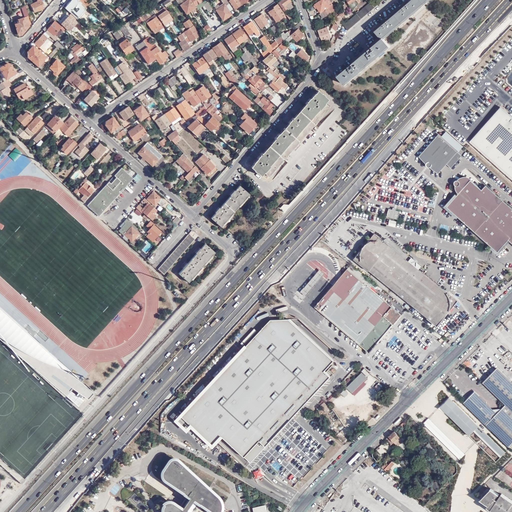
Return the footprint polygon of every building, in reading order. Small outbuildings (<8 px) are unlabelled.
[(44,6),(41,0),(36,0),(37,2),(30,5),(34,13),(38,11),(44,9),(43,6),(44,6)] [(77,0),(71,0),(64,8),(71,14),(76,19),(77,19),(86,9),(79,1),(77,0)] [(184,0),(175,0),(180,6),(181,5),(187,14),(196,8),(190,0),(187,0),(186,1),(185,0),(184,0)] [(228,4),(230,3),(227,0),(221,0),(224,4),(225,5),(216,10),(224,21),(228,18),(227,16),(231,13),(230,12),(233,10),(228,4)] [(228,0),(235,9),(243,4),(240,0),(228,0)] [(290,1),(289,0),(282,0),(278,3),(284,11),(288,8),(289,10),(293,7),(289,2),(290,1)] [(330,7),(333,5),(329,0),(321,0),(316,4),(322,12),(330,6),(330,7)] [(372,0),(343,25),(348,30),(383,0),(372,0)] [(381,39),(383,38),(407,17),(427,0),(411,0),(375,31),(381,39)] [(209,12),(212,9),(207,1),(203,4),(209,12)] [(286,18),(277,4),(273,7),(274,9),(268,13),(271,17),(272,17),(276,23),(284,18),(285,20),(286,18)] [(323,18),(336,9),(333,5),(330,7),(321,13),(323,18)] [(156,12),(158,15),(166,9),(164,6),(158,11),(156,12)] [(154,13),(159,20),(160,19),(164,25),(173,19),(166,9),(158,15),(156,12),(158,11),(155,7),(152,9),(153,10),(154,13)] [(342,18),(346,12),(344,11),(343,12),(341,9),(338,12),(338,13),(339,14),(342,18)] [(122,12),(116,17),(120,21),(125,16),(122,12)] [(59,22),(61,24),(69,15),(67,14),(59,22)] [(90,14),(88,18),(95,23),(98,19),(90,14)] [(158,31),(163,27),(155,14),(146,20),(152,29),(155,27),(158,31)] [(268,23),(261,14),(254,19),(260,29),(268,23)] [(339,24),(342,18),(339,14),(336,17),(333,19),(335,21),(336,20),(339,24)] [(69,15),(61,24),(69,32),(77,23),(69,15)] [(22,35),(31,24),(28,16),(14,21),(18,35),(22,35)] [(132,23),(134,26),(138,24),(137,23),(142,20),(142,21),(143,20),(141,16),(140,16),(139,16),(140,18),(132,23)] [(187,30),(183,33),(181,34),(184,39),(188,43),(199,35),(189,20),(183,24),(187,30)] [(47,29),(48,30),(54,35),(54,34),(56,36),(60,32),(62,33),(65,30),(62,27),(62,28),(55,21),(47,29)] [(252,22),(243,28),(249,36),(254,32),(257,36),(260,34),(257,30),(258,30),(252,22)] [(123,35),(125,37),(129,33),(131,36),(136,32),(132,25),(126,29),(126,28),(121,31),(123,35)] [(318,30),(322,41),(327,38),(331,37),(327,26),(318,30)] [(284,40),(282,42),(284,43),(286,41),(287,43),(291,39),(293,38),(296,42),(303,36),(297,28),(296,29),(290,35),(284,40)] [(121,31),(119,29),(112,34),(116,40),(123,35),(121,31)] [(241,29),(232,35),(239,44),(247,38),(241,29)] [(48,30),(46,32),(54,40),(55,39),(57,37),(56,36),(54,34),(54,35),(48,30)] [(283,32),(280,35),(281,37),(284,40),(290,35),(287,32),(285,34),(283,32)] [(43,34),(35,43),(45,52),(51,45),(49,44),(51,42),(43,34)] [(239,44),(232,35),(224,40),(233,52),(241,46),(239,44)] [(143,41),(155,58),(159,64),(166,60),(165,58),(161,53),(155,45),(153,43),(148,36),(142,40),(143,41)] [(284,40),(281,37),(276,42),(278,45),(284,40)] [(272,47),(266,38),(263,40),(270,49),(267,52),(268,54),(270,53),(271,52),(274,49),(272,47)] [(390,45),(383,38),(381,39),(338,76),(344,84),(390,45)] [(129,53),(134,50),(126,39),(118,44),(125,54),(128,51),(129,53)] [(183,50),(184,52),(190,48),(188,43),(184,39),(182,41),(178,43),(183,50)] [(57,47),(59,49),(62,47),(56,41),(56,42),(54,44),(57,47)] [(154,59),(155,58),(143,41),(136,46),(147,64),(148,63),(150,64),(155,61),(154,59)] [(78,42),(71,48),(77,56),(82,52),(81,50),(83,48),(78,42)] [(222,54),(226,60),(231,57),(221,42),(212,48),(218,57),(222,54)] [(278,46),(274,49),(271,52),(277,58),(280,54),(281,55),(286,50),(285,49),(287,47),(284,43),(282,42),(278,46)] [(27,57),(41,69),(51,58),(50,56),(46,61),(44,59),(47,57),(33,45),(27,52),(27,57)] [(50,56),(51,58),(59,49),(57,47),(49,55),(50,56)] [(296,55),(304,62),(309,57),(300,49),(298,51),(295,48),(292,51),(296,55)] [(176,57),(182,53),(180,51),(179,49),(173,52),(176,57)] [(216,56),(211,49),(203,55),(208,62),(211,60),(216,56)] [(296,55),(292,51),(288,55),(293,59),(296,55)] [(249,58),(245,53),(241,55),(245,62),(248,61),(250,59),(249,58)] [(268,54),(264,58),(261,60),(268,66),(270,68),(283,80),(285,79),(278,74),(279,73),(274,68),(271,65),(276,59),(270,53),(268,54)] [(136,82),(139,80),(138,79),(133,72),(120,54),(116,57),(119,61),(121,60),(123,63),(119,66),(124,73),(120,76),(126,84),(134,78),(136,82)] [(116,72),(106,58),(99,63),(109,77),(116,72)] [(202,77),(209,72),(210,72),(211,72),(202,58),(193,64),(202,77)] [(65,66),(57,59),(49,68),(53,72),(53,73),(55,75),(57,75),(65,66)] [(10,64),(7,63),(0,67),(0,70),(6,80),(16,73),(10,64)] [(105,80),(91,63),(87,66),(93,73),(86,78),(95,88),(105,80)] [(120,75),(120,76),(124,73),(119,66),(116,68),(120,74),(120,75)] [(184,66),(180,69),(189,86),(193,83),(184,66)] [(176,70),(178,76),(186,72),(184,67),(176,70)] [(267,71),(275,78),(277,79),(274,83),(272,81),(269,85),(277,91),(280,88),(282,88),(284,89),(287,86),(283,82),(284,81),(283,80),(270,68),(267,71)] [(76,72),(74,70),(65,80),(66,81),(67,80),(75,87),(76,85),(82,91),(84,89),(87,91),(92,87),(89,84),(88,85),(82,79),(81,80),(79,79),(80,77),(75,73),(76,72)] [(133,72),(138,79),(141,77),(136,70),(133,72)] [(250,70),(245,75),(244,76),(260,91),(262,94),(264,92),(263,91),(265,88),(264,86),(265,84),(256,76),(255,78),(253,76),(252,78),(251,77),(250,77),(252,75),(251,73),(252,71),(251,70),(250,70)] [(225,73),(229,79),(232,84),(234,83),(235,84),(236,83),(235,82),(232,77),(231,76),(228,71),(225,73)] [(174,76),(170,78),(175,85),(178,82),(174,76)] [(8,80),(0,84),(0,89),(1,91),(8,87),(11,85),(8,80)] [(14,89),(18,96),(22,94),(24,99),(34,93),(31,88),(29,89),(27,86),(25,82),(14,89)] [(260,91),(250,83),(249,84),(251,86),(250,87),(258,94),(260,91)] [(234,85),(226,92),(224,94),(227,97),(236,88),(234,85)] [(208,92),(203,86),(195,91),(203,102),(211,96),(208,92)] [(8,87),(1,91),(6,99),(10,97),(8,93),(11,91),(8,87)] [(189,100),(193,106),(200,101),(191,89),(188,92),(187,90),(182,94),(187,101),(189,100)] [(251,102),(236,89),(229,97),(244,110),(246,108),(248,109),(250,107),(249,105),(251,102)] [(100,98),(99,97),(94,93),(91,90),(83,100),(91,107),(100,98)] [(216,90),(212,94),(214,97),(216,100),(221,96),(216,90)] [(251,167),(261,176),(264,172),(269,176),(329,107),(324,103),(328,100),(318,91),(251,167)] [(177,100),(180,104),(185,101),(182,96),(177,100)] [(272,105),(263,97),(261,100),(257,97),(253,101),(257,104),(269,114),(272,111),(269,108),(272,105)] [(177,106),(185,119),(194,113),(191,108),(185,100),(185,101),(180,104),(177,106)] [(502,101),(468,138),(511,178),(511,101),(510,100),(502,101)] [(133,111),(140,121),(148,115),(141,105),(133,111)] [(195,113),(197,117),(198,116),(205,110),(206,109),(204,105),(195,113)] [(206,111),(219,122),(222,119),(215,112),(217,110),(212,105),(206,111)] [(133,117),(135,116),(133,114),(128,107),(118,113),(121,117),(124,121),(131,115),(133,117)] [(165,114),(171,122),(180,117),(174,108),(165,114)] [(32,118),(25,112),(23,115),(21,113),(16,119),(24,126),(32,118)] [(46,112),(41,116),(46,122),(51,118),(46,112)] [(61,115),(57,112),(54,115),(47,124),(46,123),(44,126),(52,133),(62,122),(58,118),(61,115)] [(256,124),(243,113),(239,118),(240,118),(237,122),(248,133),(256,124)] [(170,123),(164,115),(155,121),(161,129),(170,123)] [(43,123),(37,116),(27,127),(34,133),(43,123)] [(70,116),(53,135),(56,138),(59,135),(62,131),(68,136),(72,132),(70,131),(77,123),(70,116)] [(197,117),(195,118),(204,125),(211,131),(214,128),(216,131),(219,128),(218,127),(220,124),(212,116),(206,122),(198,116),(197,117)] [(111,131),(114,136),(115,135),(119,133),(116,129),(119,127),(112,117),(105,122),(105,124),(110,132),(111,131)] [(173,125),(180,119),(181,119),(180,117),(171,122),(173,125)] [(187,127),(196,135),(204,126),(196,120),(187,127)] [(79,124),(77,123),(70,131),(72,132),(79,124)] [(142,141),(149,136),(147,133),(145,135),(144,134),(145,133),(139,124),(128,132),(134,141),(141,136),(142,137),(140,138),(142,141)] [(204,126),(196,135),(198,137),(206,128),(204,126)] [(34,133),(27,127),(25,130),(32,136),(34,133)] [(42,129),(33,140),(36,143),(45,133),(45,131),(42,129)] [(125,134),(123,130),(119,133),(115,135),(118,139),(125,134)] [(167,136),(170,141),(171,140),(177,135),(178,134),(176,130),(167,136)] [(93,137),(89,133),(78,145),(79,147),(75,152),(81,158),(88,150),(87,149),(85,147),(87,144),(86,144),(93,137)] [(177,135),(171,140),(174,143),(180,138),(177,135)] [(462,156),(439,135),(421,156),(427,162),(426,163),(426,165),(427,167),(428,167),(430,167),(432,166),(438,172),(446,163),(451,168),(462,156)] [(67,155),(77,143),(73,139),(71,141),(69,138),(62,146),(63,147),(60,149),(67,155)] [(159,142),(162,147),(167,143),(164,138),(159,142)] [(138,153),(142,157),(145,160),(152,166),(162,156),(147,142),(138,153)] [(106,149),(100,143),(90,154),(97,160),(106,149)] [(183,153),(176,160),(179,164),(182,163),(184,165),(182,167),(188,173),(195,166),(183,153)] [(111,156),(107,154),(98,164),(101,167),(111,156)] [(224,154),(220,158),(226,164),(230,160),(224,154)] [(215,167),(204,155),(196,163),(207,174),(215,167)] [(58,168),(63,162),(60,159),(55,165),(55,166),(58,168)] [(83,173),(87,177),(93,169),(90,166),(83,173)] [(195,166),(188,173),(185,177),(190,182),(195,178),(192,175),(198,168),(195,166)] [(109,185),(107,183),(87,206),(99,216),(133,178),(121,167),(114,175),(116,177),(109,185)] [(198,177),(209,188),(212,185),(202,173),(198,177)] [(85,178),(73,192),(76,194),(80,191),(84,195),(80,198),(84,202),(93,191),(85,183),(88,181),(85,178)] [(446,207),(497,252),(505,244),(504,243),(507,239),(508,240),(511,243),(511,208),(486,185),(482,190),(470,179),(467,178),(464,178),(461,179),(458,180),(457,180),(456,180),(455,180),(454,182),(453,183),(454,185),(455,186),(456,186),(456,188),(457,190),(458,191),(459,193),(446,207)] [(96,188),(88,181),(85,183),(93,191),(96,188)] [(250,194),(240,186),(211,218),(221,227),(250,194)] [(156,190),(153,187),(147,194),(150,197),(149,198),(146,196),(144,198),(146,200),(147,199),(155,206),(158,202),(162,206),(165,202),(154,192),(156,190)] [(138,205),(136,208),(137,209),(141,212),(142,211),(153,221),(157,217),(154,214),(157,211),(150,205),(149,206),(148,205),(149,204),(143,199),(142,201),(146,204),(142,208),(138,205)] [(392,212),(389,211),(386,219),(397,222),(399,214),(392,212)] [(172,222),(176,225),(180,220),(176,217),(172,222)] [(126,218),(123,222),(125,223),(126,225),(123,227),(122,226),(118,231),(124,236),(125,235),(132,241),(139,234),(136,231),(138,229),(126,218)] [(147,237),(152,242),(161,232),(153,225),(154,224),(151,221),(147,226),(150,229),(148,232),(150,234),(147,237)] [(346,251),(359,236),(348,227),(336,242),(346,251)] [(194,238),(188,234),(158,269),(163,274),(194,238)] [(438,323),(445,314),(457,300),(418,269),(408,261),(374,234),(354,257),(436,325),(438,323)] [(215,252),(205,243),(178,273),(188,282),(192,277),(193,277),(197,272),(206,262),(210,258),(210,257),(215,252)] [(499,253),(503,257),(510,249),(506,246),(499,253)] [(408,261),(418,269),(421,266),(411,257),(408,261)] [(347,269),(370,287),(373,283),(351,265),(347,269)] [(404,314),(370,287),(347,269),(316,308),(371,353),(395,324),(396,324),(404,314)] [(0,308),(0,339),(77,409),(92,391),(0,308)] [(271,319),(210,386),(182,416),(183,417),(191,425),(214,446),(222,436),(245,457),(260,441),(266,446),(331,377),(325,371),(334,360),(299,327),(289,319),(271,319)] [(506,404),(511,410),(511,381),(498,368),(484,382),(506,404)] [(352,394),(367,378),(361,373),(346,388),(352,394)] [(509,446),(511,443),(511,417),(503,408),(498,413),(475,391),(464,402),(509,446)] [(449,398),(440,407),(468,437),(474,432),(500,457),(505,452),(479,427),(449,398)] [(503,408),(511,417),(511,410),(506,404),(503,408)] [(183,417),(179,422),(187,429),(191,425),(183,417)] [(423,424),(460,460),(465,454),(429,419),(423,424)] [(403,438),(394,429),(387,436),(392,441),(394,440),(397,443),(403,438)] [(260,441),(245,457),(251,463),(266,446),(260,441)] [(219,511),(224,505),(225,504),(225,503),(225,502),(224,501),(223,500),(190,469),(190,468),(184,465),(182,463),(183,463),(180,459),(179,459),(177,459),(176,458),(175,458),(173,459),(172,459),(171,460),(170,461),(164,470),(163,472),(163,473),(163,474),(163,476),(164,477),(164,478),(165,479),(166,479),(185,492),(184,493),(188,495),(180,507),(175,503),(174,504),(173,503),(172,503),(170,503),(169,503),(168,503),(167,504),(166,504),(165,505),(165,506),(164,507),(164,508),(164,509),(164,510),(164,511),(165,511),(164,511),(219,511)] [(384,470),(386,472),(394,464),(391,462),(384,470)] [(110,492),(116,495),(119,488),(113,486),(110,492)] [(481,500),(489,506),(496,499),(500,495),(492,489),(481,500)] [(498,501),(492,510),(494,511),(511,511),(511,501),(502,494),(498,501)] [(492,511),(492,510),(498,501),(496,499),(489,506),(487,508),(492,511)]
